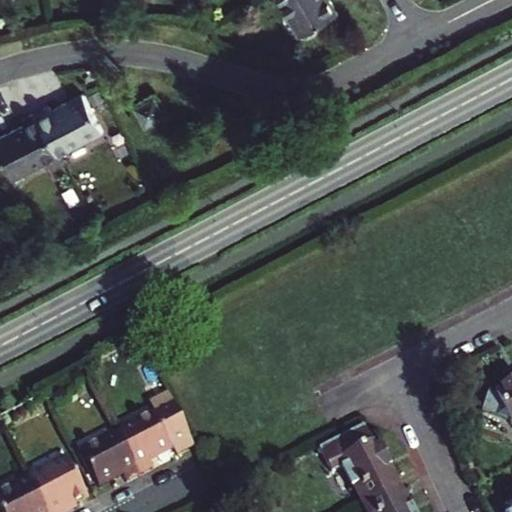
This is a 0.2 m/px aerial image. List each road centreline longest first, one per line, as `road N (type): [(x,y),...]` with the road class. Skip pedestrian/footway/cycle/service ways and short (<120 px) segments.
road 1 (secondary): [(0,345),(511,79)]
road 2 (residential): [(0,73),(76,53),(127,52),(301,88),(420,38)]
road 3 (residential): [(399,368),(463,511)]
road 4 (residential): [(399,368),(511,311)]
